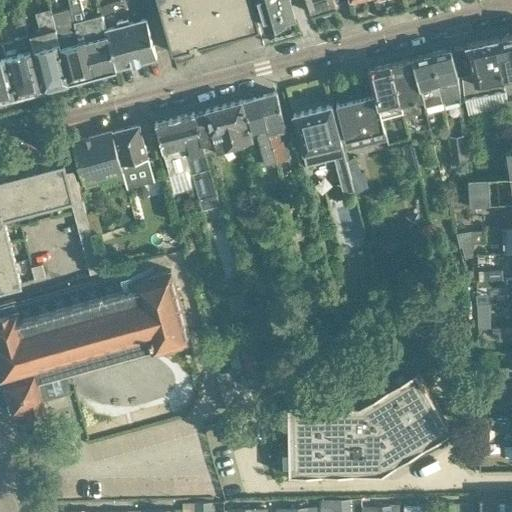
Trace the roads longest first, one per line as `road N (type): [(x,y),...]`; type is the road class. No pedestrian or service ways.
road 1 (residential): [(0,139),(511,7)]
road 2 (residential): [(240,433),(257,486),(511,484)]
